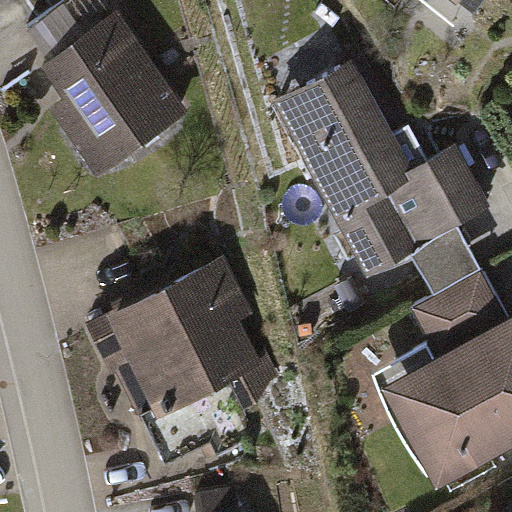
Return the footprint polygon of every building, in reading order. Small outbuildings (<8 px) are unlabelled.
[(421,0),(449,21),(464,0),(421,0)] [(186,116),(113,13),(32,71),(59,109),(46,118),(92,183),(186,116)] [(349,71),(273,110),(360,280),(487,216),(453,150),(403,176),(349,71)] [(225,262),(94,327),(141,421),(259,364),(241,328),(254,321),(225,262)] [(511,311),(487,266),(412,306),(436,351),(378,383),(432,482),(511,438),(511,311)]
